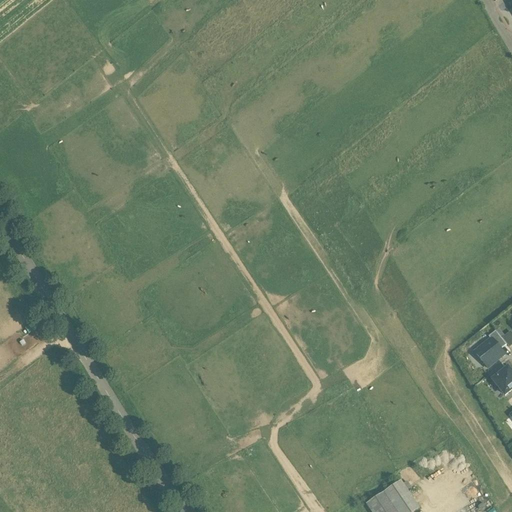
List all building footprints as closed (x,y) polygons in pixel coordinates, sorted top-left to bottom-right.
[(495,334),(489,339),(491,341),(501,353),(506,348),(495,334)] [(511,336),(510,334),(503,341),(510,350),(511,348),(511,336)] [(491,341),(474,355),(488,372),(504,357),(501,353),(491,341)] [(490,374),(492,379),(505,371),(503,367),(490,374)] [(511,374),(509,372),(495,384),(503,393),(505,397),(511,391),(511,374)] [(371,511),(415,511),(419,510),(401,483),(367,506),(371,511)]
